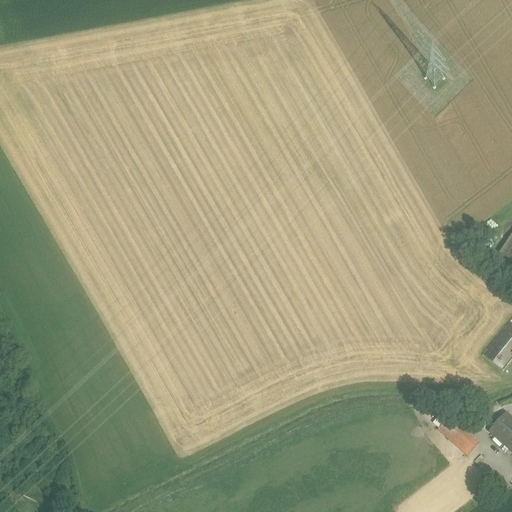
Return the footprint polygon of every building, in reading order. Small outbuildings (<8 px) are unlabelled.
[(511,236),(500,255),(511,263),(511,236)] [(511,321),(484,355),(493,363),(497,358),(505,365),(511,357),(511,321)] [(511,421),(505,415),(490,432),(511,451),(511,421)] [(435,425),(441,430),(448,421),(442,416),(435,425)] [(452,418),(439,432),(469,458),(482,444),(452,418)]
